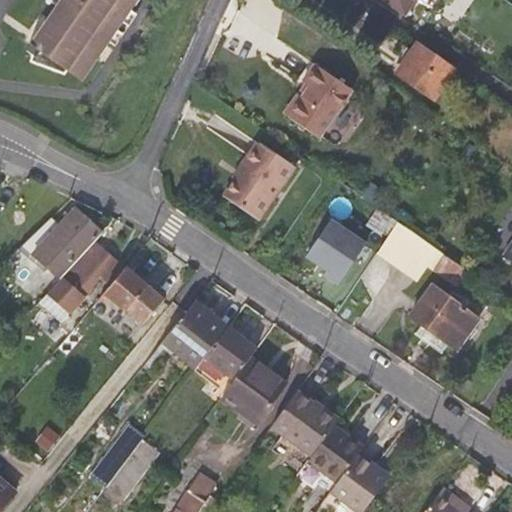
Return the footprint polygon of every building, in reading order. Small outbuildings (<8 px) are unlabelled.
[(65,0),(45,29),(50,32),(36,52),(32,49),(27,56),(33,61),(30,67),(66,74),(69,70),(84,79),(140,0),(65,0)] [(419,0),(401,0),(414,8),(419,0)] [(432,94),(453,64),(418,39),(397,70),(432,94)] [(303,82),(315,65),(311,62),(299,79),(303,82)] [(285,113),(320,138),(353,91),(315,65),(303,82),(306,84),(285,113)] [(261,144),(231,185),(266,211),(296,168),(261,144)] [(373,184),(365,197),(379,207),(388,194),(373,184)] [(454,282),(466,268),(379,207),(360,237),(413,275),(423,260),(454,282)] [(49,269),(64,282),(64,281),(95,244),(102,236),(74,212),(61,227),(51,220),(18,251),(44,275),(49,269)] [(321,274),(336,284),(364,243),(328,218),(303,254),(324,269),(321,274)] [(50,296),(80,323),(122,273),(125,270),(95,244),(64,281),(64,282),(50,296)] [(172,303),(129,265),(125,270),(122,273),(80,323),(68,337),(80,348),(121,301),(151,328),(172,303)] [(430,281),(408,312),(456,347),(480,317),(430,281)] [(164,340),(198,366),(229,325),(197,300),(164,340)] [(195,369),(225,392),(253,356),(258,348),(229,325),(198,366),(195,369)] [(287,382),(253,356),(225,392),(223,396),(257,421),(287,382)] [(95,358),(84,372),(101,385),(111,371),(95,358)] [(337,421),(299,391),(274,426),(312,454),(335,423),(337,421)] [(193,409),(174,396),(162,412),(138,445),(155,459),(193,409)] [(128,437),(138,445),(162,412),(151,405),(128,437)] [(310,457),(340,479),(362,450),(365,446),(335,423),(312,454),(310,457)] [(334,487),(367,510),(393,473),(362,450),(340,479),(334,487)] [(194,469),(163,511),(200,511),(219,487),(194,469)] [(0,472),(0,509),(18,487),(0,472)] [(464,500),(445,486),(442,490),(461,505),(464,500)] [(470,511),(461,505),(442,490),(425,511),(470,511)]
